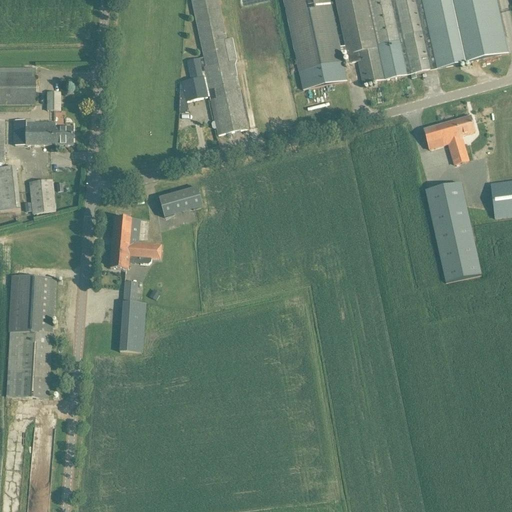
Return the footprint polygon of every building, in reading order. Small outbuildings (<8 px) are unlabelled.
[(211,98),(211,102),(213,110),(217,127),(218,132),(219,137),(248,131),(246,121),(235,67),(234,63),(237,62),(233,40),(227,41),(218,0),(191,0),(204,59),(202,59),(199,60),(187,63),(191,81),(183,83),(181,83),(180,83),(180,88),(179,113),(189,114),(188,103),(208,99),(211,98)] [(284,0),(300,73),(304,92),(347,83),(343,64),(341,54),(346,52),(349,65),(359,63),(364,86),(411,75),(412,80),(417,79),(416,74),(433,71),(432,68),(436,67),(437,70),(472,62),(508,54),(496,0),(335,0),(340,24),(341,29),(344,42),(345,47),(340,48),(335,25),(329,0),(284,0)] [(0,107),(36,107),(36,70),(0,70),(0,107)] [(48,112),(61,112),(61,94),(48,94),(48,112)] [(468,162),(461,138),(475,134),(474,128),(471,118),(424,131),(427,141),(429,151),(448,146),(454,166),(468,162)] [(7,169),(3,120),(0,120),(0,213),(21,211),(18,168),(7,169)] [(27,124),(27,122),(16,122),(16,147),(73,147),(73,129),(55,129),(56,124),(46,124),(27,124)] [(34,216),(56,214),(52,182),(31,184),(34,216)] [(511,183),(491,186),(495,221),(511,219),(511,183)] [(461,185),(426,192),(446,285),(481,277),(461,185)] [(159,200),(165,220),(204,209),(198,189),(159,200)] [(161,262),(162,247),(138,245),(139,241),(140,221),(115,219),(111,270),(129,271),(129,264),(149,266),(151,264),(152,261),(161,262)] [(49,401),(55,280),(14,278),(7,398),(39,400),(49,401)] [(143,355),(146,305),(142,305),(142,296),(137,295),(138,284),(125,283),(120,354),(143,355)]
